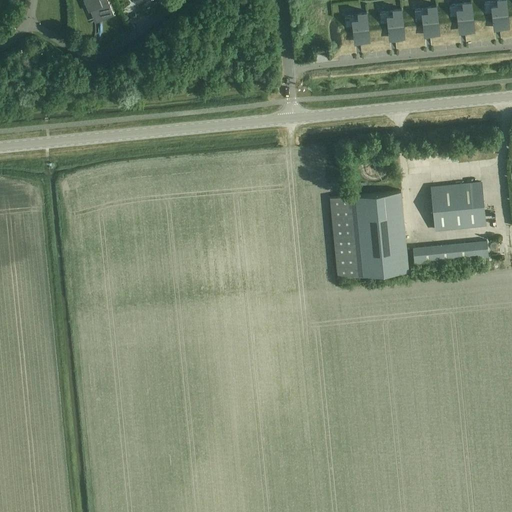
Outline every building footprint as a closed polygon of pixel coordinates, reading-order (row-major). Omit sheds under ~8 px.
[(101,20),(114,14),(107,0),(85,0),(90,10),(96,8),(101,20)] [(474,30),(473,25),(471,0),(470,1),(470,4),(463,5),(450,6),(449,6),(450,18),(457,17),(458,27),(459,27),(462,26),(462,31),(474,30)] [(508,22),(507,9),(506,0),(504,0),(505,1),(497,1),(485,3),(484,3),(485,14),(492,14),(493,23),(494,23),(497,23),(497,27),(509,26),(508,22)] [(415,21),(422,21),(423,30),(424,30),(427,30),(428,34),(439,33),(439,29),(436,4),(435,4),(435,8),(428,8),(415,10),(415,9),(414,10),(415,21)] [(380,25),(387,24),(388,34),(389,34),(392,33),(393,38),(404,37),(404,32),(401,7),(400,7),(400,11),(393,12),(380,13),(379,13),(380,25)] [(369,36),(366,11),(365,11),(365,15),(358,15),(345,17),(345,16),(344,16),(345,28),(353,28),(354,37),(357,37),(358,41),(369,40),(369,36)] [(298,32),(290,32),(292,44),(299,43),(298,32)] [(485,224),(481,182),(431,187),(435,229),(485,224)] [(400,190),(350,195),(330,197),(337,276),(408,269),(400,190)] [(414,264),(488,257),(486,240),(412,247),(414,264)]
